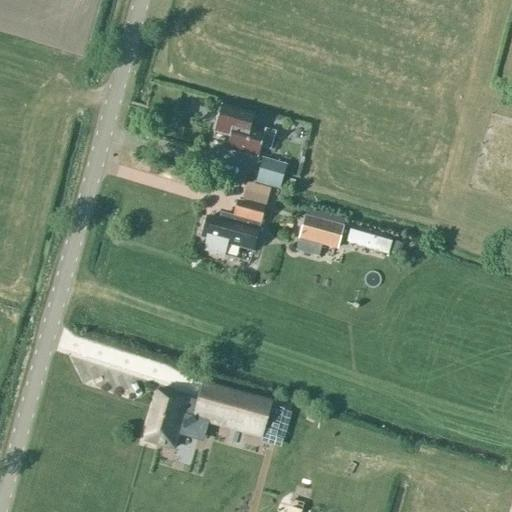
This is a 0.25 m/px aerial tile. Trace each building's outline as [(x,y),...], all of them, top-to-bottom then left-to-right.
[(175,133),(203,130),(199,92),(149,98),(151,115),(172,112),(175,133)] [(263,136),(249,132),(253,116),(220,107),(213,133),(229,137),(225,151),(257,159),(260,148),(269,151),(274,134),(264,131),(263,136)] [(285,165),(260,158),(254,182),(278,189),(285,165)] [(221,222),(206,218),(205,222),(203,225),(201,231),(202,234),(201,238),(206,240),(203,251),(223,257),(227,245),(239,249),(239,248),(253,252),(264,209),(237,202),(232,218),(222,215),(221,222)] [(299,237),(337,248),(343,228),(304,217),(299,237)] [(134,358),(130,368),(141,371),(138,379),(164,387),(166,381),(183,387),(186,376),(134,358)] [(261,437),(271,403),(204,384),(198,402),(194,419),(261,437)] [(194,419),(198,402),(158,391),(144,440),(175,449),(184,416),(194,419)] [(299,511),(302,505),(291,502),(288,511),(299,511)]
